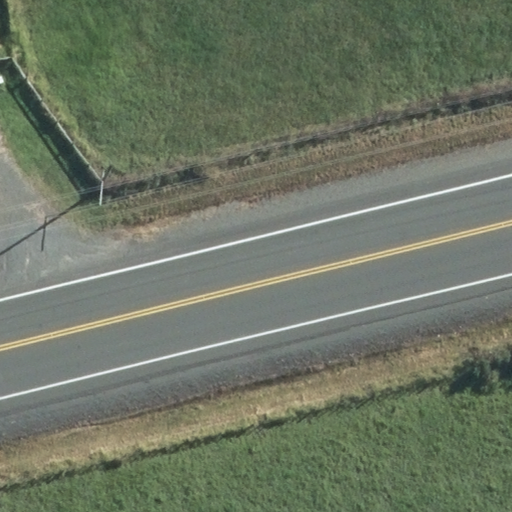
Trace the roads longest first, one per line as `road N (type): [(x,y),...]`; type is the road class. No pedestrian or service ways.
road 1 (secondary): [(0,344),(511,224)]
road 2 (track): [(41,334),(0,161)]
